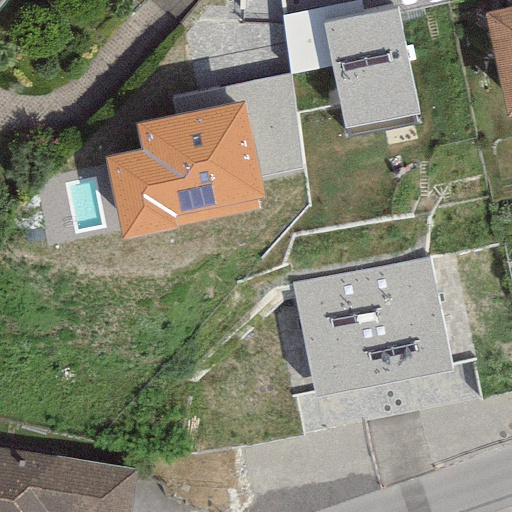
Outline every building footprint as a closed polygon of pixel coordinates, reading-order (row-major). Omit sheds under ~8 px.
[(357,0),(281,16),(289,76),(330,66),(322,25),(360,17),(357,0)] [(511,0),(504,0),(506,8),(483,14),(506,118),(511,116),(511,0)] [(360,17),(322,25),(330,66),(343,130),(418,115),(397,10),(360,17)] [(170,99),(173,117),(243,102),(259,179),(301,170),(287,74),(170,99)] [(173,117),(133,125),(139,151),(102,159),(118,240),(259,211),(256,200),(263,198),(259,179),(243,102),(173,117)] [(429,258),(360,271),(382,384),(451,371),(429,258)] [(313,398),(382,384),(360,271),(291,285),(313,398)] [(127,511),(134,471),(0,449),(0,511),(127,511)]
